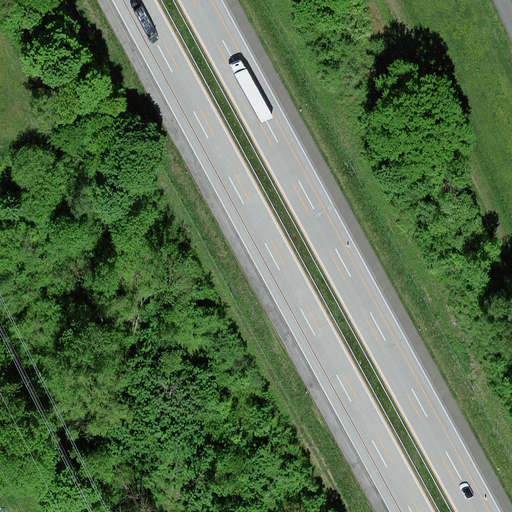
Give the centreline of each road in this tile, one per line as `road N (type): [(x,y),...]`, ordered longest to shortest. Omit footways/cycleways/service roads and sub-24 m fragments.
road 1 (motorway): [(138,0),(418,511)]
road 2 (motorway): [(482,511),(203,0)]
